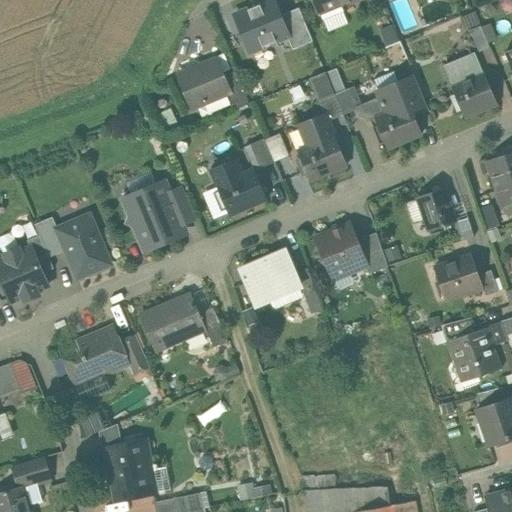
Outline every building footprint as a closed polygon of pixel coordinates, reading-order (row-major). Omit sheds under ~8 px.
[(252,51),(254,58),(310,42),(299,5),(279,11),(276,0),(261,0),(228,9),(241,54),(252,51)] [(313,0),(319,14),(321,13),(323,18),(343,10),(341,5),(353,0),(313,0)] [(481,25),(475,12),(462,18),(467,31),(470,30),(481,25)] [(490,47),(481,25),(470,30),(479,52),(490,47)] [(484,73),(475,52),(444,65),(453,86),(453,87),(465,117),(467,116),(466,116),(495,103),(496,104),(497,103),(484,73)] [(223,76),(216,59),(199,66),(198,64),(194,62),(190,64),(188,68),(189,70),(179,75),(193,108),(229,93),(230,92),(223,76)] [(250,103),(236,70),(223,76),(230,92),(229,93),(236,109),(250,103)] [(335,94),(326,72),(309,78),(324,114),(327,121),(328,121),(344,115),(335,94)] [(414,77),(380,91),(379,90),(378,91),(381,97),(387,113),(410,104),(412,110),(425,104),(426,105),(427,104),(415,76),(414,76),(414,77)] [(350,88),(335,94),(344,115),(357,109),(358,108),(358,107),(350,88)] [(381,97),(358,107),(358,108),(357,109),(360,114),(369,117),(374,114),(375,118),(387,113),(381,97)] [(387,113),(375,118),(388,148),(404,141),(403,140),(420,133),(421,134),(422,134),(412,110),(410,104),(387,113)] [(178,124),(172,108),(158,114),(163,129),(178,124)] [(327,121),(324,114),(299,124),(308,146),(298,150),(310,180),(327,174),(326,172),(343,165),(344,166),(346,165),(328,121),(327,121)] [(264,138),(249,144),(259,168),(274,161),(264,138)] [(511,151),(487,160),(502,206),(511,202),(511,151)] [(254,169),(217,184),(229,214),(246,207),(266,199),(254,169)] [(170,193),(165,182),(124,199),(131,217),(129,222),(134,223),(134,224),(142,243),(149,240),(152,247),(177,237),(175,232),(178,226),(196,218),(183,187),(170,193)] [(455,222),(444,187),(418,196),(429,231),(455,222)] [(491,207),(480,211),(487,229),(498,225),(497,224),(504,222),(498,206),(492,208),(491,207)] [(58,228),(57,228),(66,250),(78,278),(111,264),(90,214),(58,228)] [(53,217),(35,224),(40,235),(49,257),(66,250),(57,228),(58,228),(53,217)] [(350,223),(316,237),(324,254),(321,260),(325,269),(330,271),(331,273),(341,269),(348,272),(365,264),(366,264),(356,240),(350,223)] [(376,232),(356,240),(366,264),(365,264),(369,274),(388,266),(376,232)] [(40,235),(28,240),(31,248),(32,247),(43,273),(54,268),(49,257),(40,235)] [(382,247),(386,260),(400,256),(396,243),(382,247)] [(31,248),(21,252),(19,248),(5,254),(7,258),(0,260),(0,273),(12,301),(23,296),(37,291),(49,286),(43,273),(32,247),(31,248)] [(286,249),(240,269),(255,304),(300,285),(301,284),(297,274),(286,249)] [(470,255),(436,267),(434,267),(445,299),(447,299),(447,298),(461,293),(461,294),(483,287),(479,274),(471,254),(470,254),(470,255)] [(308,270),(297,274),(301,284),(300,285),(303,291),(315,287),(308,270)] [(491,270),(479,274),(483,287),(486,295),(498,291),(491,270)] [(315,287),(303,291),(309,306),(320,302),(315,287)] [(37,291),(23,296),(25,300),(39,294),(37,291)] [(190,293),(141,314),(156,350),(206,329),(199,313),(190,293)] [(228,342),(213,307),(199,313),(206,329),(214,348),(228,342)] [(472,317),(442,325),(447,341),(476,331),(472,317)] [(511,317),(501,321),(505,334),(511,332),(511,317)] [(113,326),(61,348),(83,401),(111,389),(105,374),(128,364),(129,364),(120,341),(113,326)] [(476,331),(447,341),(462,382),(501,368),(501,367),(499,368),(489,337),(490,337),(487,327),(476,331)] [(150,367),(136,334),(120,341),(129,364),(128,364),(133,374),(150,367)] [(20,360),(0,366),(0,374),(6,392),(20,387),(22,393),(37,388),(26,363),(26,362),(20,360)] [(511,398),(511,397),(476,409),(489,446),(511,437),(511,398)] [(0,439),(12,436),(4,414),(0,414),(0,439)] [(118,424),(102,430),(105,446),(122,443),(118,424)] [(105,446),(104,447),(115,502),(154,494),(154,492),(170,489),(166,467),(159,469),(158,463),(152,464),(147,438),(122,443),(105,446)] [(66,451),(49,452),(49,464),(67,463),(66,451)] [(43,457),(13,466),(19,486),(23,485),(24,487),(50,479),(43,457)] [(335,475),(304,477),(304,491),(336,490),(335,475)] [(19,486),(0,492),(0,511),(30,511),(24,487),(23,485),(19,486)] [(336,490),(304,491),(308,511),(354,511),(391,505),(388,487),(336,490)] [(511,511),(511,490),(487,497),(490,507),(491,511),(511,511)] [(201,493),(185,496),(188,511),(204,508),(201,493)] [(185,496),(155,502),(156,511),(182,511),(188,511),(185,496)] [(418,511),(416,500),(391,505),(392,511),(418,511)]
